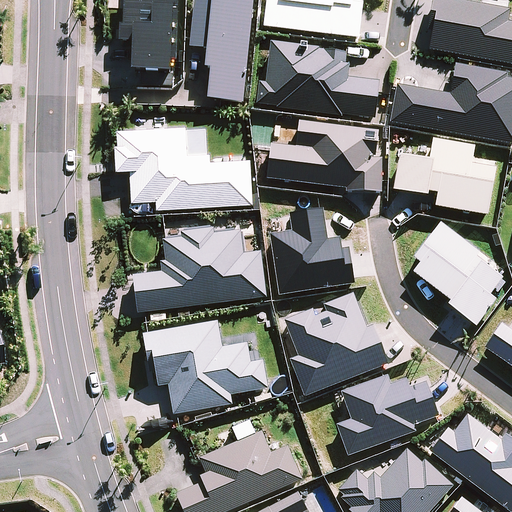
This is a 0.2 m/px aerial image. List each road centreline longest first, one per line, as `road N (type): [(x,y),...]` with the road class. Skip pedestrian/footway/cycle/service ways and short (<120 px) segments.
road 1 (tertiary): [(55,0),(51,231),(84,432)]
road 2 (residential): [(511,403),(409,319),(388,276),(377,211)]
